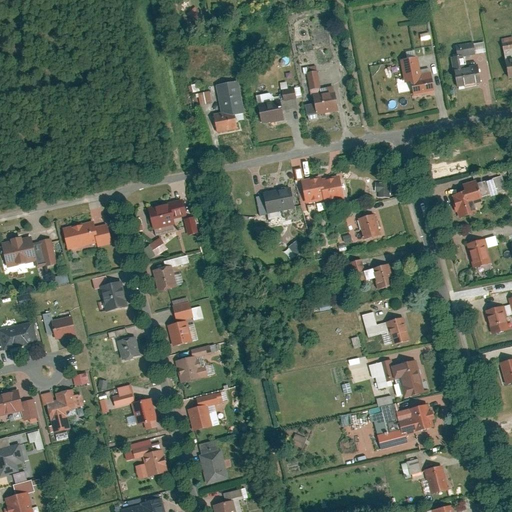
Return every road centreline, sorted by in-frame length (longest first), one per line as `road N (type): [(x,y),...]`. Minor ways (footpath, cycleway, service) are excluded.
road 1 (residential): [(394,137),(497,511)]
road 2 (residential): [(114,194),(195,511)]
road 3 (residential): [(394,137),(114,194)]
road 4 (residential): [(511,113),(394,137)]
